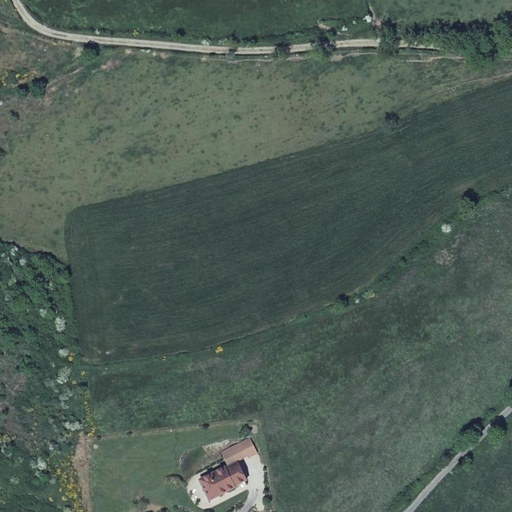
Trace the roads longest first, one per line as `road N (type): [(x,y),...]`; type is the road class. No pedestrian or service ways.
road 1 (unclassified): [(9,0),(34,28),(118,40),(263,52),(365,45),(511,51)]
road 2 (unclassified): [(511,408),(415,511)]
